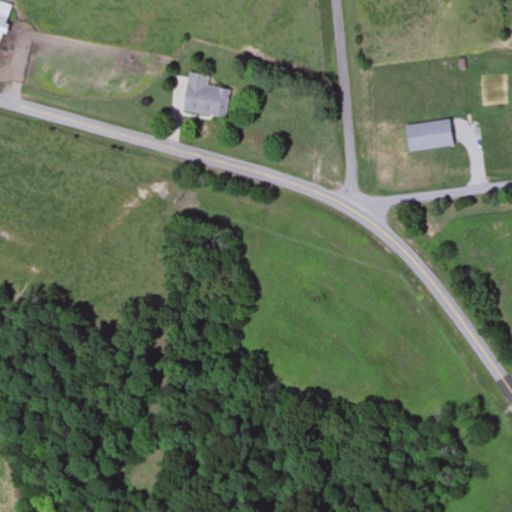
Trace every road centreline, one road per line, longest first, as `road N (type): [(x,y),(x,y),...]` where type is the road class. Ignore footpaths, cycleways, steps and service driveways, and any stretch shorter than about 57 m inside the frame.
road 1 (secondary): [(511,392),(415,264),(352,211),(288,182),(0,100)]
road 2 (residential): [(352,211),(335,0)]
road 3 (residential): [(352,211),(511,186)]
